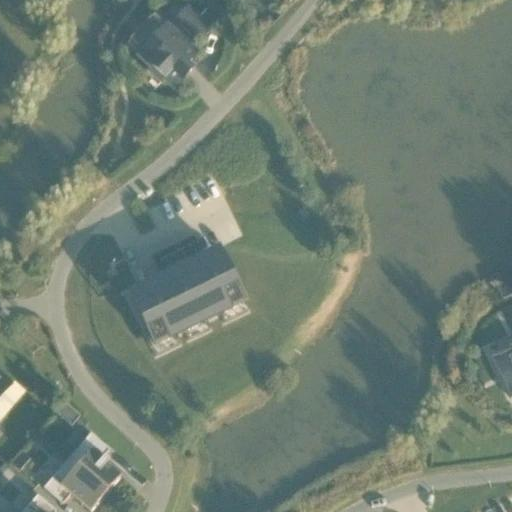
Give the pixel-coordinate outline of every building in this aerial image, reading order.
[(199,44),(211,32),(187,11),(175,22),(199,44)] [(196,57),(168,31),(140,61),(151,70),(148,74),(160,85),(163,82),(173,91),(186,78),(181,73),(196,57)] [(170,279),(129,299),(154,350),(242,307),(216,255),(206,260),(195,238),(159,256),(170,279)] [(511,352),(499,357),(511,384),(511,400),(511,401),(511,402),(511,347),(510,349),(511,352)] [(0,400),(9,390),(0,381),(0,400)] [(54,415),(61,421),(69,411),(62,405),(54,415)] [(467,422),(470,443),(484,441),(481,420),(467,422)] [(66,465),(104,498),(120,479),(101,463),(109,453),(90,437),(66,465)] [(12,467),(19,473),(29,462),(22,456),(12,467)] [(70,499),(84,511),(91,511),(104,498),(66,465),(42,492),(62,508),(70,499)] [(51,511),(36,499),(24,511),(51,511)]
